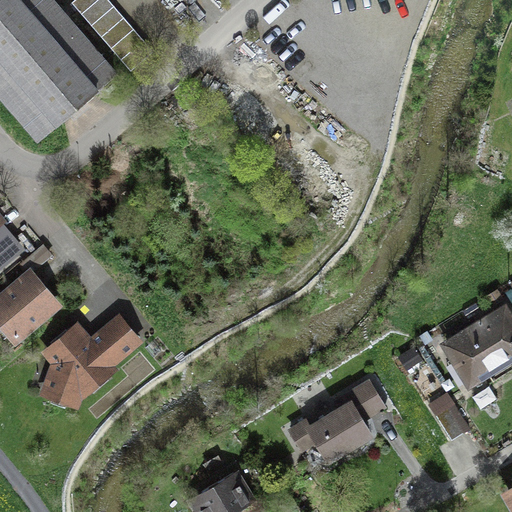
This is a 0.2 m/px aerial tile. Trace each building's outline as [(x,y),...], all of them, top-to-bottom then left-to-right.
[(0,0),(0,92),(39,138),(114,74),(49,0),(0,0)] [(73,0),(71,2),(129,70),(152,51),(108,0),(73,0)] [(0,259),(14,247),(0,230),(0,259)] [(0,299),(0,322),(14,340),(54,306),(28,276),(0,299)] [(470,382),(511,355),(511,322),(504,310),(447,344),(470,382)] [(76,330),(48,354),(56,363),(45,395),(74,406),(76,398),(109,370),(107,368),(138,343),(118,319),(87,344),(76,330)] [(367,382),(335,402),(339,409),(309,428),(328,458),(367,434),(358,420),(381,406),(367,382)] [(436,414),(451,440),(464,432),(448,406),(436,414)] [(201,511),(235,511),(251,503),(233,473),(185,502),(190,511),(199,511),(201,511)]
